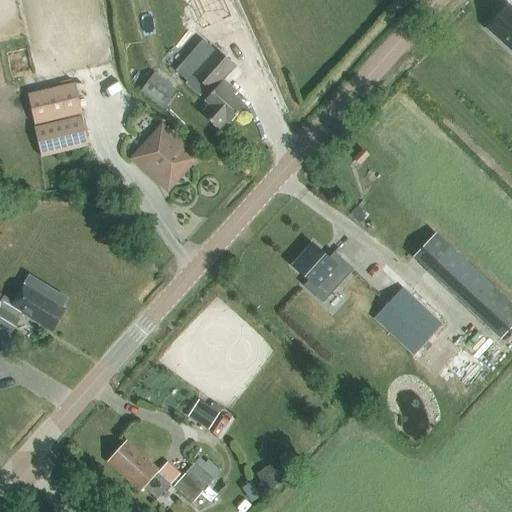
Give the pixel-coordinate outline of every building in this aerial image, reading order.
[(240,22),(231,0),(196,0),(211,34),(240,22)] [(486,28),(511,51),(511,7),(508,4),(486,28)] [(195,75),(186,84),(201,97),(209,88),(213,92),(206,100),(211,104),(203,113),(220,129),(228,120),(231,122),(247,105),(234,94),(237,90),(225,80),(237,66),(218,49),(195,75)] [(177,91),(154,73),(139,92),(163,110),(177,91)] [(27,94),(34,125),(82,114),(75,83),(27,94)] [(35,127),(43,157),(90,144),(82,115),(35,127)] [(154,177),(154,178),(160,184),(162,184),(167,188),(195,156),(161,126),(132,158),(154,177)] [(499,339),(511,325),(511,303),(436,232),(413,257),(499,339)] [(313,244),(293,266),(309,280),(304,286),(323,302),(353,269),(334,252),(329,258),(313,244)] [(18,319),(22,312),(52,331),(65,309),(61,307),(67,298),(29,276),(13,302),(3,296),(0,294),(0,326),(11,334),(19,320),(18,319)] [(402,287),(374,318),(414,355),(442,325),(402,287)] [(209,430),(220,413),(198,399),(188,417),(209,430)] [(144,485),(157,496),(170,482),(158,470),(159,468),(127,439),(108,459),(140,488),(144,485)] [(193,500),(213,478),(194,461),(175,483),(193,500)] [(268,489),(287,481),(280,462),(261,469),(268,489)]
